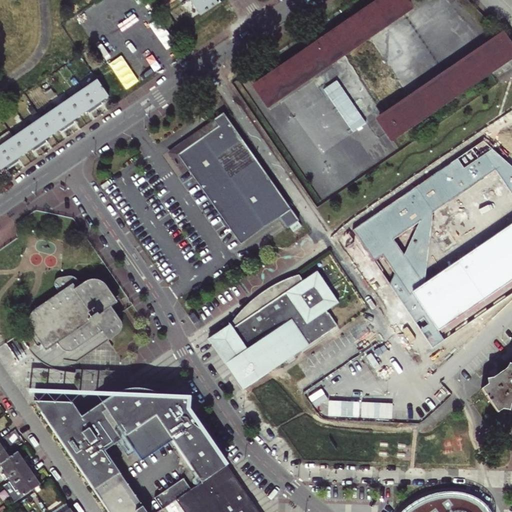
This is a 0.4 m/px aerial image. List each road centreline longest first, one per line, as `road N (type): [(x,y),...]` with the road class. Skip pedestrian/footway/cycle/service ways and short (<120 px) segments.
road 1 (residential): [(63,161),(245,442),(321,511)]
road 2 (residential): [(63,161),(264,25)]
road 3 (residential): [(419,395),(331,398),(315,374),(375,334)]
road 4 (residential): [(0,376),(93,511)]
road 5 (residential): [(511,314),(419,395)]
